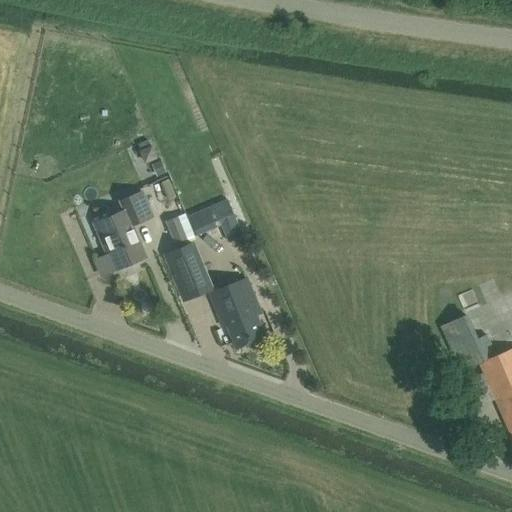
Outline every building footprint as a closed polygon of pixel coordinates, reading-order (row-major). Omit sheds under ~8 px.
[(128,227),(127,223),(150,213),(141,191),(121,199),(115,202),(119,213),(94,223),(103,245),(108,243),(118,268),(146,257),(133,225),(128,227)] [(459,233),(493,224),(486,196),(451,205),(459,233)] [(243,235),(227,199),(189,214),(198,234),(218,227),(221,226),(228,242),(243,235)] [(187,239),(177,216),(166,221),(176,244),(187,239)] [(183,298),(211,287),(194,245),(166,256),(183,298)] [(441,283),(469,278),(467,266),(439,270),(441,283)] [(266,335),(257,313),(261,312),(247,278),(209,293),(222,326),(227,324),(236,346),(266,335)] [(478,338),(467,314),(442,324),(461,370),(480,362),(511,436),(511,348),(496,355),(487,334),(478,338)]
